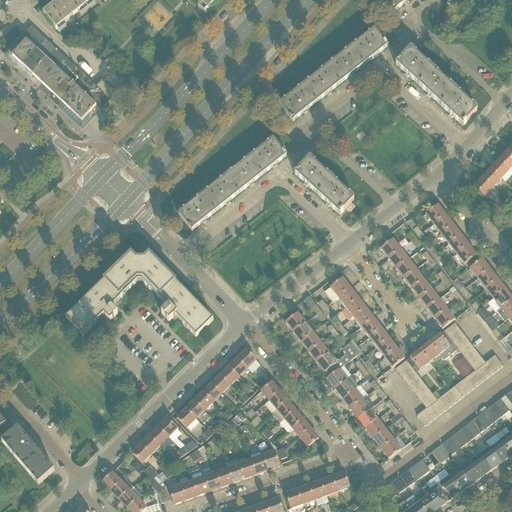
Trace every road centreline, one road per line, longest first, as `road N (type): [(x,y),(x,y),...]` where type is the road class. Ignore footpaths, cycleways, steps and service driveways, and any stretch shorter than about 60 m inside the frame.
road 1 (residential): [(465,149),(383,70),(309,127),(395,207)]
road 2 (primary): [(124,201),(307,0)]
road 3 (primary): [(272,0),(101,178)]
road 4 (residential): [(180,256),(279,181),(347,245)]
road 5 (residential): [(370,489),(511,379)]
road 6 (primary): [(0,323),(124,201)]
road 7 (residential): [(349,454),(243,323)]
road 8 (residential): [(196,511),(349,454)]
road 9 (residential): [(431,0),(409,17),(504,104)]
road 10 (primary): [(101,178),(0,284)]
road 11 (tertiary): [(101,178),(0,86)]
road 12 (tertiary): [(243,323),(347,245)]
road 13 (tertiary): [(83,482),(173,392)]
road 14 (residential): [(511,273),(436,177)]
